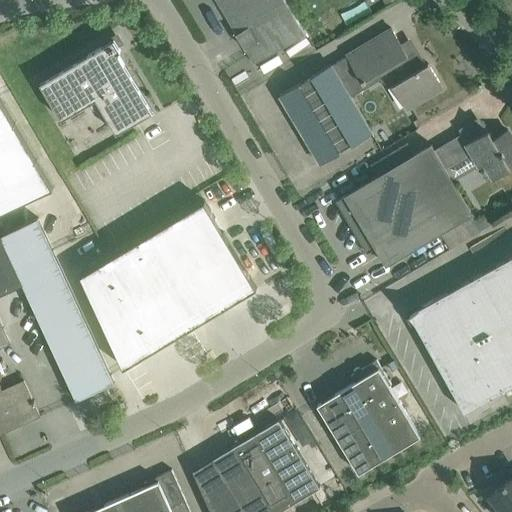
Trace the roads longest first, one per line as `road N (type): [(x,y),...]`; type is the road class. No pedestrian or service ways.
road 1 (residential): [(0,489),(179,409),(311,326),(324,298),(315,267),(158,0)]
road 2 (unknown): [(72,457),(0,295)]
road 3 (unknown): [(77,175),(216,98)]
